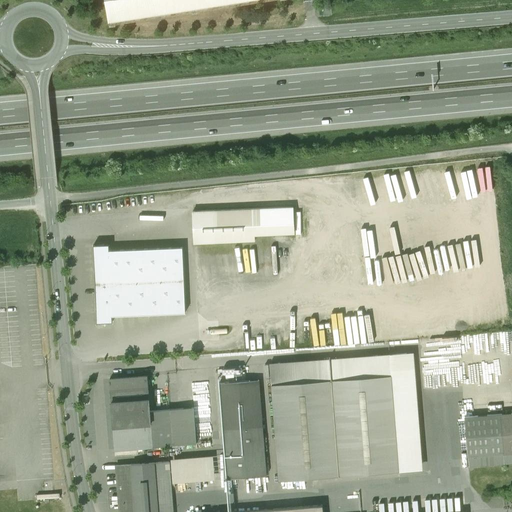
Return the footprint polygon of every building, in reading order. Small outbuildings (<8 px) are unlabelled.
[(110,0),(114,20),(235,0),(110,0)] [(193,211),(194,244),(255,241),(254,235),(294,234),(293,207),(193,211)] [(183,248),(110,250),(110,244),(94,245),(97,323),(102,322),(105,326),(108,322),(113,322),(112,316),(186,313),(183,248)] [(391,365),(271,374),(280,481),(422,470),(412,352),(390,353),(391,365)] [(148,377),(111,379),(116,450),(198,444),(194,408),(150,411),(148,377)] [(260,381),(220,384),(225,454),(227,479),(267,476),(260,381)] [(208,383),(196,383),(196,404),(208,404),(208,383)] [(511,413),(465,417),(469,467),(511,463),(511,413)] [(225,454),(170,458),(171,462),(172,483),(227,479),(225,454)] [(171,462),(117,466),(120,511),(174,511),(172,483),(171,462)] [(55,479),(46,480),(47,496),(55,495),(55,479)]
